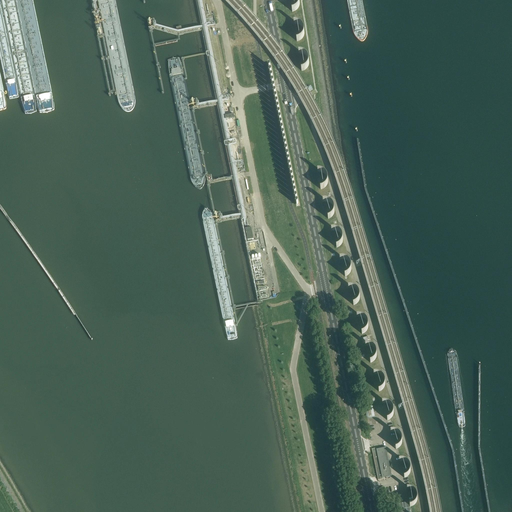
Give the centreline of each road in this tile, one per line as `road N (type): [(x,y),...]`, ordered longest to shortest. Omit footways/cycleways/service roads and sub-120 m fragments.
road 1 (secondary): [(371,511),(325,287)]
road 2 (unclassified): [(321,511),(292,367),(307,290)]
road 3 (unclassified): [(307,290),(260,219),(236,93)]
road 4 (secondary): [(325,287),(283,84)]
